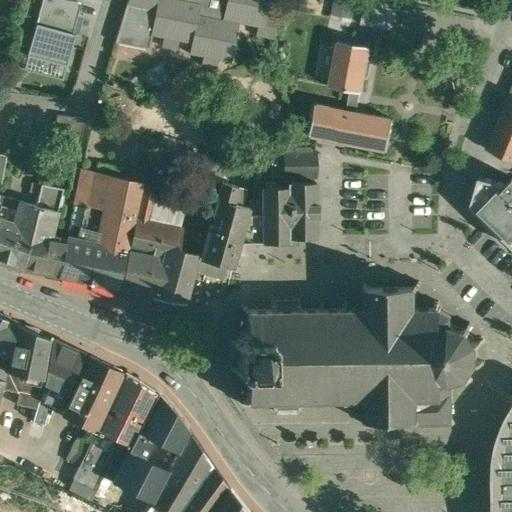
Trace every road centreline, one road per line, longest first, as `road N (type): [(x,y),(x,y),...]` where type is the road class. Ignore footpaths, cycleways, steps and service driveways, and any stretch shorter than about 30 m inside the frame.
road 1 (secondary): [(0,288),(161,358),(289,511)]
road 2 (unclassified): [(511,307),(452,253),(449,223),(455,165),(506,0)]
